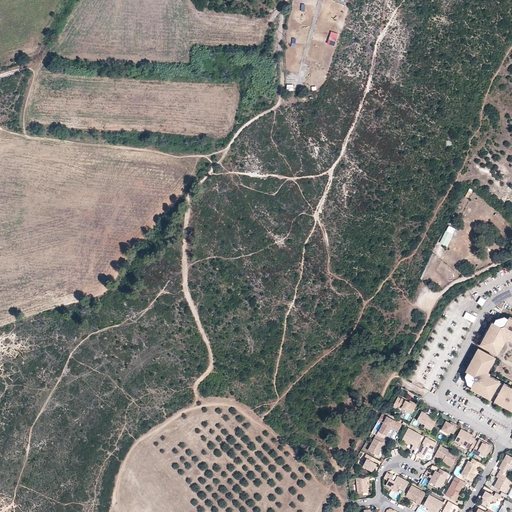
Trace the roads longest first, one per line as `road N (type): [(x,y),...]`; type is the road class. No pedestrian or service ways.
road 1 (residential): [(511,292),(483,315),(441,395),(504,440)]
road 2 (track): [(117,511),(114,495),(131,450),(201,406)]
